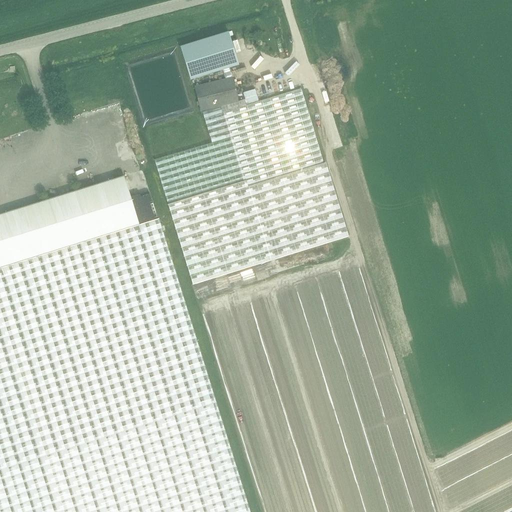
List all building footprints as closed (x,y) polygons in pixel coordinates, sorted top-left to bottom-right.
[(228,32),(180,47),(190,80),(238,65),(228,32)] [(201,111),(220,107),(238,102),(232,78),(195,87),(201,111)] [(155,161),(167,203),(193,285),(348,237),(325,163),(323,163),(301,90),(258,102),(247,106),(245,100),(238,102),(220,107),(221,109),(203,113),(212,144),(155,161)] [(255,90),(243,93),(245,100),(247,106),(258,102),(255,90)] [(0,268),(140,226),(132,201),(125,177),(0,215),(0,268)] [(0,268),(0,511),(248,511),(159,220),(140,226),(0,268)]
